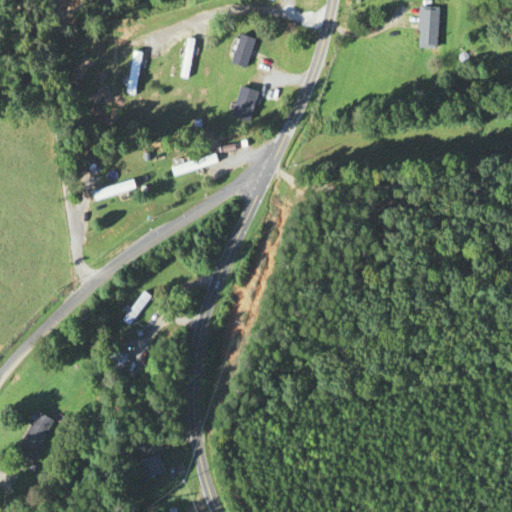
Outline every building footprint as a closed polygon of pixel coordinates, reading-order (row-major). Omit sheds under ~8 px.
[(432,50),(432,8),(413,8),(413,50),(432,50)] [(240,70),(250,41),(235,36),(225,64),(240,70)] [(190,40),(180,39),(175,79),(184,81),(190,40)] [(138,54),(129,52),(121,94),(130,96),(138,54)] [(246,93),(237,90),(224,127),(232,130),(246,93)] [(166,169),(169,178),(213,165),(210,156),(166,169)] [(131,190),(128,181),(88,193),(91,203),(131,190)] [(125,327),(146,299),(138,294),(118,322),(125,327)] [(125,365),(116,351),(105,358),(114,372),(125,365)] [(12,454),(31,462),(49,421),(30,412),(12,454)] [(160,474),(155,457),(133,462),(137,480),(160,474)]
